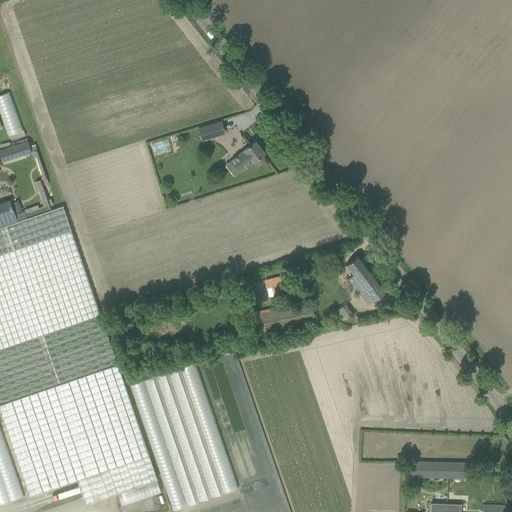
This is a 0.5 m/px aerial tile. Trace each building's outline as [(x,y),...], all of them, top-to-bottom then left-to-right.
[(23,130),(10,92),(0,95),(0,114),(7,136),(23,130)] [(222,120),(198,128),(202,141),(226,134),(222,120)] [(0,155),(2,161),(31,152),(34,151),(43,180),(45,186),(49,184),(36,144),(29,146),(28,141),(0,149),(0,155)] [(253,162),(265,153),(255,141),(244,149),(244,150),(238,155),(232,161),(240,171),(253,161),(253,162)] [(15,214),(14,213),(10,200),(0,203),(0,412),(29,496),(77,480),(86,504),(108,496),(158,480),(155,470),(117,364),(63,205),(51,210),(50,206),(53,205),(51,198),(48,200),(45,191),(41,180),(35,182),(44,206),(39,208),(38,205),(24,210),(24,211),(15,214)] [(368,305),(386,291),(359,255),(346,265),(353,275),(348,279),(368,305)] [(272,291),(287,287),(284,276),(269,279),(272,291)] [(315,319),(312,303),(254,315),(257,332),(315,319)] [(130,385),(172,510),(238,487),(195,363),(130,385)] [(0,503),(6,502),(24,496),(0,426),(0,503)] [(409,477),(469,478),(469,462),(410,461),(409,477)]
